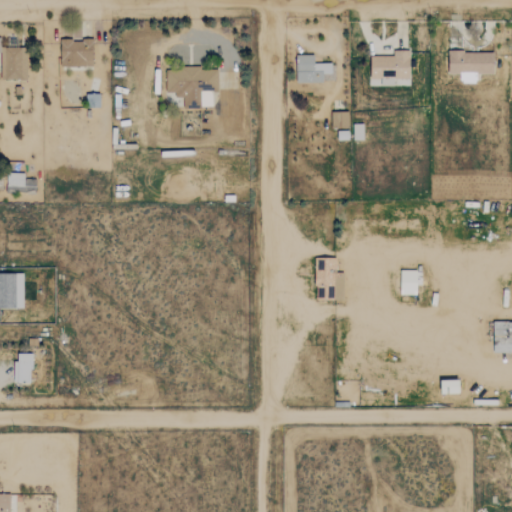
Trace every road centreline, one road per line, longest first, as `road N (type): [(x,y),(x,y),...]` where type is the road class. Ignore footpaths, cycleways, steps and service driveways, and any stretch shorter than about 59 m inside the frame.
road 1 (track): [(269,511),(275,0)]
road 2 (track): [(12,0),(275,0)]
